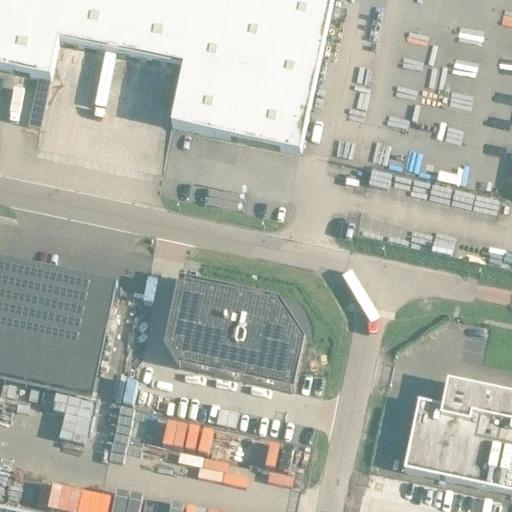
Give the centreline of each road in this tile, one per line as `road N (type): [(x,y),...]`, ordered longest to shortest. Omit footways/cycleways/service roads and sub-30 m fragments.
road 1 (unclassified): [(0,189),(379,269)]
road 2 (unclassified): [(329,511),(379,269)]
